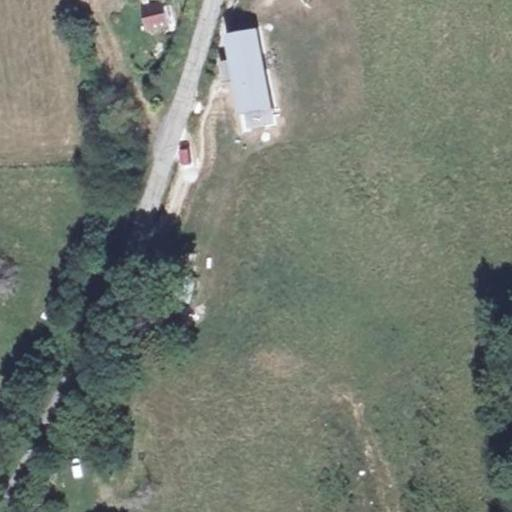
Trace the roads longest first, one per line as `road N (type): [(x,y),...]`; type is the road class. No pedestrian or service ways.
road 1 (unclassified): [(0,511),(85,387),(213,0)]
road 2 (track): [(167,152),(120,78),(98,19),(46,6),(0,9)]
